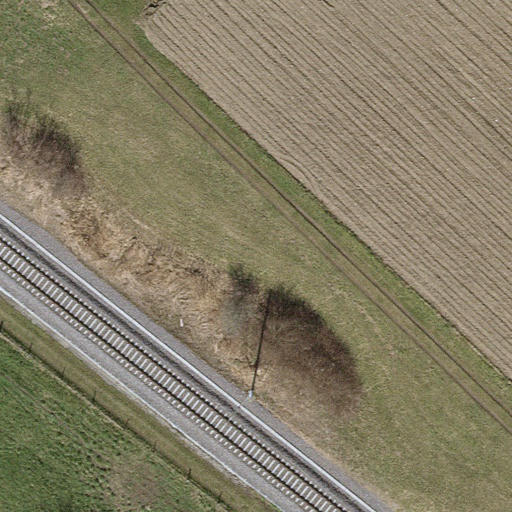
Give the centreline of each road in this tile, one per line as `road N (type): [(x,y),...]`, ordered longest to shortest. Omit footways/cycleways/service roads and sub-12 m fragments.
road 1 (track): [(111,0),(511,366)]
road 2 (track): [(0,315),(247,511)]
